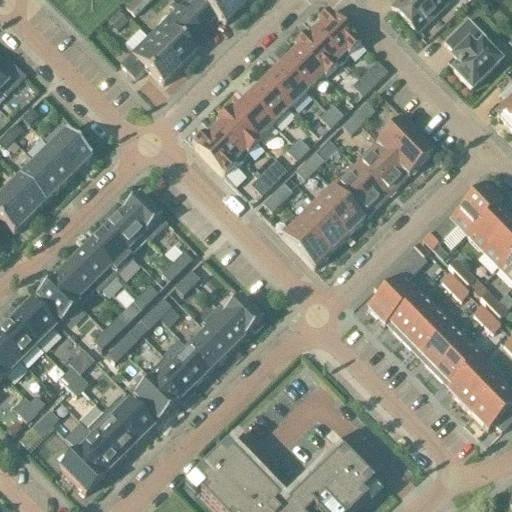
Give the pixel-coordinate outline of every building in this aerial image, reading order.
[(136,0),(127,7),(133,15),(152,0),(136,0)] [(222,29),(239,12),(226,0),(188,0),(177,11),(195,30),(209,16),(222,29)] [(226,0),(239,12),(251,0),(226,0)] [(415,37),(445,8),(436,0),(401,0),(389,12),(415,37)] [(177,11),(146,42),(176,74),(194,57),(181,44),(195,30),(177,11)] [(341,66),(358,49),(326,17),(309,34),(341,66)] [(466,23),(441,47),(453,59),(450,61),(457,68),(455,70),(451,74),(469,93),(498,65),(480,47),(485,43),(466,23)] [(324,83),(341,66),(309,34),(292,50),(324,83)] [(133,85),(144,73),(160,90),(176,74),(146,42),(118,70),(133,85)] [(323,83),(324,83),(292,50),(292,51),(294,53),(278,69),(304,96),(321,80),(323,83)] [(0,95),(4,100),(22,82),(4,64),(0,67),(0,95)] [(376,66),(359,83),(370,94),(371,93),(387,77),(376,66)] [(304,96),(278,69),(261,86),(288,113),(304,96)] [(358,84),(351,90),(352,91),(362,102),(369,95),(370,94),(359,83),(358,84)] [(511,84),(503,93),(511,102),(495,119),(511,136),(511,84)] [(288,113),(261,86),(244,103),(271,130),(288,113)] [(271,130),(244,103),(228,119),(225,116),(257,149),(257,148),(254,146),(271,130)] [(365,107),(353,119),(362,128),(374,116),(365,107)] [(336,127),(343,120),(332,110),(325,116),(336,127)] [(31,113),(21,122),(28,130),(37,120),(31,113)] [(225,116),(208,133),(240,165),(257,149),(225,116)] [(330,133),(336,127),(325,116),(319,123),(330,133)] [(353,119),(341,131),(349,139),(362,128),(353,119)] [(373,150),(405,183),(431,157),(398,125),(373,150)] [(5,138),(12,145),(22,136),(15,129),(5,138)] [(240,165),(208,133),(191,150),(222,182),(240,165)] [(49,151),(75,177),(91,162),(65,135),(49,151)] [(0,150),(3,154),(12,145),(5,138),(0,142),(0,150)] [(303,160),(310,153),(298,142),(292,149),(303,160)] [(296,167),(303,160),(292,149),(285,156),(296,167)] [(386,202),(405,183),(373,150),(353,169),(386,202)] [(75,177),(49,151),(34,166),(60,193),(75,177)] [(315,157),(305,167),(313,175),(323,165),(315,157)] [(34,166),(18,182),(44,208),(60,193),(34,166)] [(305,167),(295,176),(303,185),(313,175),(305,167)] [(362,225),(386,202),(353,169),(330,193),(362,225)] [(265,174),(257,183),(268,194),(277,186),(265,174)] [(29,223),(44,208),(18,182),(3,197),(29,223)] [(268,194),(257,183),(250,190),(262,201),(268,194)] [(283,188),(272,199),(280,208),(291,197),(283,188)] [(467,200),(427,240),(437,249),(456,231),(465,240),(489,217),(494,212),(495,212),(499,208),(499,207),(482,191),(470,203),(467,200)] [(330,193),(313,209),(346,241),(362,225),(330,193)] [(29,223),(3,197),(0,199),(0,225),(13,239),(29,223)] [(120,217),(146,243),(150,247),(157,239),(151,232),(161,222),(160,222),(138,200),(139,200),(138,199),(120,217)] [(272,199),(262,209),(271,217),(280,208),(272,199)] [(313,209),(297,225),(329,257),(346,241),(313,209)] [(489,217),(465,240),(481,257),(511,226),(511,223),(504,216),(502,219),(495,212),(494,212),(489,217)] [(120,217),(103,234),(133,263),(134,262),(130,259),(146,243),(120,217)] [(297,225),(280,241),(313,274),(329,257),(297,225)] [(511,226),(481,257),(497,273),(511,258),(511,226)] [(103,234),(86,250),(116,280),(133,263),(103,234)] [(422,245),(431,255),(437,249),(427,240),(422,245)] [(412,254),(422,264),(428,258),(418,249),(412,254)] [(99,297),(116,280),(86,250),(79,258),(76,255),(68,263),(71,265),(69,267),(99,297)] [(379,301),(367,313),(384,330),(388,326),(417,298),(406,286),(425,267),(422,264),(412,254),(372,293),(379,301)] [(183,257),(172,268),(180,276),(191,265),(183,257)] [(511,258),(497,273),(511,287),(511,258)] [(449,270),(457,279),(463,273),(455,264),(449,270)] [(69,267),(52,284),(79,310),(95,294),(99,297),(69,267)] [(180,276),(172,268),(161,279),(169,287),(180,276)] [(473,284),(463,273),(457,279),(467,290),(473,284)] [(185,281),(193,290),(194,290),(199,284),(191,276),(185,281)] [(441,286),(451,295),(457,289),(448,279),(441,286)] [(174,293),(182,301),(193,290),(185,281),(174,293)] [(61,328),(79,310),(52,284),(35,301),(35,302),(36,302),(61,327),(60,327),(61,328)] [(467,298),(457,289),(451,295),(461,305),(467,298)] [(149,290),(138,301),(146,310),(157,299),(149,290)] [(480,303),(490,312),(496,306),(487,297),(480,303)] [(417,298),(388,326),(394,333),(391,335),(401,345),(433,314),(417,298)] [(138,301),(132,307),(140,315),(146,310),(138,301)] [(239,301),(222,318),(221,319),(244,342),(252,334),(255,337),(263,329),(260,326),(262,324),(261,324),(239,302),(239,301)] [(151,315),(160,324),(171,312),(162,304),(151,315)] [(506,317),(496,306),(490,312),(499,323),(506,317)] [(29,307),(12,324),(37,349),(54,332),(29,307)] [(474,319),(482,327),(488,321),(480,312),(474,319)] [(218,316),(201,332),(227,359),(244,342),(221,319),(222,318),(219,314),(218,316)] [(433,314),(401,345),(410,354),(412,351),(419,358),(416,360),(417,361),(449,330),(433,314)] [(148,335),(160,324),(151,315),(140,326),(148,335)] [(488,321),(482,327),(493,337),(499,331),(488,321)] [(37,349),(12,324),(0,335),(0,344),(20,366),(37,349)] [(115,324),(104,335),(112,344),(123,333),(115,324)] [(184,349),(210,376),(227,359),(201,332),(197,329),(182,345),(185,348),(184,349)] [(449,330),(417,361),(420,358),(427,365),(424,368),(432,377),(464,346),(449,330)] [(101,355),(112,344),(104,335),(92,346),(101,355)] [(117,349),(125,357),(137,346),(128,338),(117,349)] [(511,344),(510,342),(502,350),(511,359),(511,344)] [(0,378),(4,382),(20,366),(0,344),(0,378)] [(464,346),(432,377),(442,386),(445,384),(451,390),(480,362),(464,346)] [(125,357),(117,349),(106,360),(114,368),(125,357)] [(164,362),(193,392),(210,376),(184,349),(168,365),(164,362)] [(164,362),(147,379),(176,409),(184,401),(187,404),(195,396),(192,393),(193,392),(164,362)] [(493,429),(500,436),(511,425),(511,400),(511,401),(501,391),(505,387),(480,362),(451,390),(447,394),(487,436),(493,429)] [(73,386),(79,380),(71,372),(65,378),(73,386)] [(58,384),(66,392),(73,386),(65,378),(58,384)] [(158,427),(176,409),(147,379),(146,380),(150,383),(132,400),(133,401),(133,400),(158,426),(158,427)] [(73,386),(82,395),(88,389),(79,380),(73,386)] [(73,386),(66,392),(76,402),(82,395),(73,386)] [(103,416),(135,449),(153,432),(121,400),(103,416)] [(38,416),(44,409),(36,401),(29,407),(38,416)] [(38,416),(29,407),(17,419),(26,427),(38,416)] [(43,421),(52,430),(58,424),(50,415),(43,421)] [(87,433),(90,436),(119,465),(135,449),(103,416),(87,433)] [(31,433),(40,442),(52,430),(43,421),(31,433)] [(119,465),(90,436),(74,452),(77,456),(103,481),(119,465)] [(235,453),(243,446),(237,439),(229,446),(235,453)] [(331,458),(338,451),(330,444),(324,450),(331,458)] [(357,511),(367,503),(362,498),(373,487),(342,455),(286,509),(288,511),(287,511),(277,511),(275,509),(279,506),(225,450),(193,481),(204,492),(198,497),(212,511),(357,511)] [(77,456),(60,473),(85,499),(102,482),(103,481),(77,456)]
